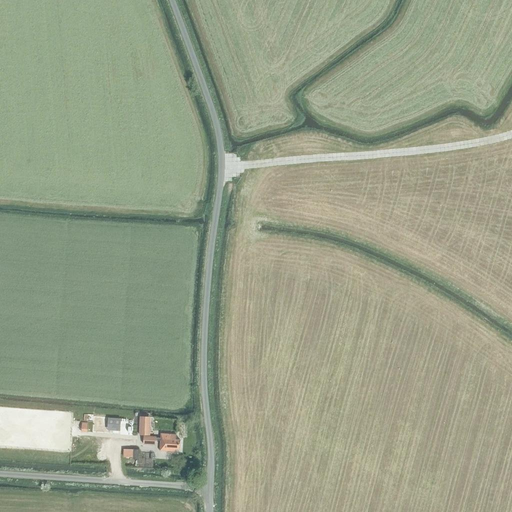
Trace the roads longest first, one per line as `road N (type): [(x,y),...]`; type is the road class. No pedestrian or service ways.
road 1 (unclassified): [(209,487),(204,321),(219,137),(169,0)]
road 2 (unclassified): [(0,477),(209,487)]
